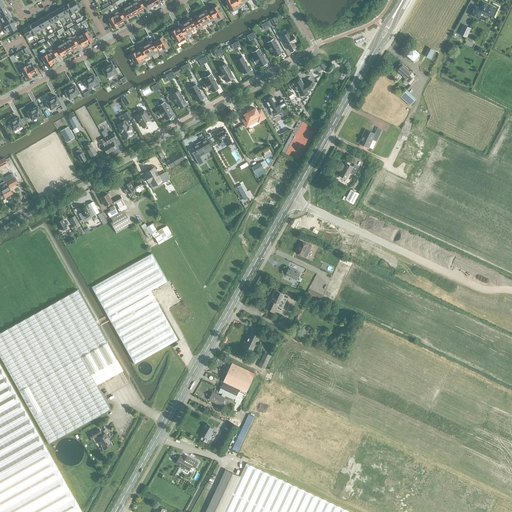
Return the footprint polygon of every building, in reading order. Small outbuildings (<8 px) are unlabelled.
[(70,3),(69,2),(74,11),(79,9),(74,0),(70,3)] [(137,0),(134,0),(131,2),(137,12),(138,12),(138,13),(141,11),(143,10),(141,7),(144,6),(140,0),(137,0)] [(154,6),(150,0),(140,0),(144,6),(146,4),(148,8),(150,7),(150,8),(154,6)] [(231,12),(239,8),(235,0),(226,0),(225,1),(227,4),(226,5),(228,8),(228,7),(231,12)] [(74,11),(69,2),(64,5),(70,14),(74,11)] [(137,12),(131,2),(126,4),(133,16),(136,14),(136,13),(137,12)] [(475,6),(471,14),(471,15),(478,18),(481,12),(491,17),(495,8),(490,5),(488,4),(483,2),(480,8),(475,6)] [(121,12),(123,17),(126,16),(127,18),(129,17),(129,18),(133,16),(126,4),(126,5),(127,6),(122,9),(123,10),(121,12)] [(70,14),(64,5),(60,8),(65,16),(69,14),(70,14)] [(212,9),(209,11),(216,22),(224,17),(220,12),(221,11),(220,8),(219,9),(217,5),(211,8),(212,9)] [(65,16),(60,8),(55,10),(60,19),(65,16)] [(0,12),(0,18),(9,14),(6,9),(0,12)] [(60,19),(55,10),(50,13),(55,22),(60,19)] [(203,11),(200,12),(207,24),(214,20),(215,22),(216,22),(209,11),(210,13),(208,14),(206,10),(204,11),(203,11)] [(123,17),(121,12),(118,13),(117,12),(112,15),(119,26),(122,24),(122,23),(123,22),(121,18),(123,17)] [(197,20),(195,21),(199,28),(207,24),(200,12),(197,14),(197,15),(195,16),(197,20)] [(55,22),(50,13),(46,16),(51,24),(55,22)] [(0,18),(0,21),(1,24),(11,18),(9,14),(0,18)] [(113,29),(119,26),(112,15),(113,16),(108,19),(110,23),(109,23),(111,26),(111,25),(113,29)] [(51,24),(46,16),(41,18),(46,27),(51,24)] [(3,29),(14,23),(11,18),(1,24),(2,24),(5,28),(3,29)] [(46,27),(41,18),(36,21),(41,30),(46,27)] [(188,19),(185,21),(191,33),(199,28),(195,21),(193,23),(190,19),(189,20),(188,19)] [(41,30),(36,21),(32,24),(37,33),(37,32),(41,30)] [(179,28),(178,28),(185,39),(184,37),(191,33),(185,21),(181,23),(182,24),(180,25),(182,29),(180,30),(179,28)] [(14,23),(3,29),(6,34),(16,28),(14,24),(14,23)] [(37,33),(32,24),(27,26),(32,35),(37,33)] [(471,28),(464,25),(459,34),(466,37),(471,28)] [(32,35),(27,26),(27,27),(22,30),(27,38),(32,35)] [(176,29),(175,29),(170,32),(172,35),(171,36),(173,39),(174,38),(177,44),(185,39),(178,28),(176,29)] [(81,32),(88,44),(93,41),(91,37),(92,37),(90,34),(89,34),(86,29),(81,32)] [(74,36),(78,43),(80,42),(82,46),(84,45),(88,44),(81,32),(74,36)] [(290,36),(288,32),(281,36),(289,50),(295,46),(293,42),(296,41),(292,35),(290,36)] [(71,50),(72,49),(72,50),(75,49),(75,48),(77,47),(75,44),(78,43),(74,36),(71,38),(70,36),(65,39),(71,50)] [(161,52),(169,48),(166,43),(167,42),(165,39),(164,40),(162,36),(157,39),(157,40),(154,42),(161,52)] [(71,50),(65,39),(60,42),(67,53),(70,51),(71,50)] [(275,56),(281,52),(273,39),(267,42),(270,47),(269,48),(271,52),(272,51),(275,56)] [(145,43),(152,56),(157,53),(156,50),(159,49),(160,52),(161,52),(154,42),(155,44),(153,45),(151,41),(149,42),(145,43)] [(63,55),(67,53),(60,42),(55,45),(56,46),(54,48),(57,54),(60,53),(61,56),(63,55)] [(140,47),(143,51),(140,53),(139,50),(145,62),(146,62),(144,59),(152,55),(152,56),(145,43),(142,45),(142,46),(140,47)] [(413,47),(407,55),(415,61),(421,53),(413,47)] [(435,50),(429,47),(424,55),(431,58),(435,50)] [(56,62),(56,61),(57,60),(55,56),(57,54),(54,48),(46,52),(53,63),(56,62)] [(258,49),(252,52),(254,56),(252,58),(255,64),(258,62),(260,66),(266,63),(258,49)] [(145,62),(139,50),(136,52),(136,51),(130,54),(132,58),(131,58),(133,61),(134,61),(137,66),(145,62)] [(47,66),(53,63),(46,52),(41,55),(44,60),(43,61),(44,63),(45,63),(47,66)] [(234,61),(236,65),(238,64),(243,74),(250,70),(242,56),(234,61)] [(30,61),(25,64),(31,75),(35,73),(36,72),(30,61)] [(227,81),(233,77),(225,63),(219,67),(222,72),(221,72),(223,77),(224,76),(227,81)] [(25,64),(20,67),(23,72),(22,72),(23,75),(24,75),(26,78),(31,75),(25,64)] [(102,68),(102,69),(103,71),(105,76),(106,76),(105,76),(106,76),(107,77),(111,75),(112,76),(117,73),(112,64),(107,66),(107,65),(101,68),(102,69),(102,68)] [(406,81),(408,83),(413,78),(410,76),(409,75),(411,72),(402,65),(397,71),(406,79),(406,78),(407,79),(406,81)] [(83,79),(83,80),(84,82),(87,87),(87,86),(88,88),(92,85),(93,86),(98,83),(93,74),(89,77),(88,76),(83,79)] [(211,74),(204,78),(206,82),(204,83),(208,89),(210,88),(212,92),(219,88),(211,74)] [(300,80),(293,83),(295,87),(294,87),(296,91),(297,91),(300,96),(305,93),(306,96),(307,95),(309,92),(308,90),(312,88),(314,83),(308,80),(307,82),(303,84),(300,80)] [(187,89),(190,93),(192,92),(197,102),(204,98),(196,84),(187,89)] [(74,96),(74,97),(80,94),(75,85),(70,88),(69,87),(64,89),(64,90),(66,92),(65,92),(68,97),(69,98),(74,96)] [(180,108),(186,104),(178,90),(172,94),(175,99),(174,99),(176,103),(177,103),(180,108)] [(410,105),(416,99),(407,90),(401,96),(410,105)] [(125,105),(131,102),(126,95),(121,98),(125,105)] [(46,100),(46,101),(47,103),(46,103),(49,108),(49,107),(50,107),(51,109),(55,107),(60,105),(63,109),(66,107),(60,96),(57,98),(56,96),(53,97),(51,98),(51,97),(45,100),(46,100)] [(270,108),(272,112),(272,113),(277,110),(278,113),(282,111),(280,107),(286,104),(282,98),(275,102),(272,96),(265,100),(268,104),(267,105),(269,109),(270,108)] [(164,102),(158,105),(160,109),(158,111),(161,117),(163,116),(166,119),(172,116),(164,102)] [(36,117),(37,118),(42,115),(37,106),(32,109),(32,108),(27,111),(28,113),(28,114),(28,113),(28,114),(30,118),(31,118),(32,120),(36,117)] [(139,113),(136,115),(139,121),(143,127),(149,124),(149,123),(154,120),(149,111),(146,113),(143,108),(138,111),(139,113)] [(261,109),(257,111),(255,108),(244,114),(248,121),(252,119),(254,122),(257,120),(258,122),(265,118),(261,109)] [(119,127),(118,128),(121,132),(125,138),(133,134),(131,130),(129,126),(128,126),(126,122),(130,119),(126,112),(121,115),(122,117),(122,118),(122,119),(123,118),(124,120),(121,122),(119,123),(121,126),(119,127)] [(74,127),(75,127),(80,124),(75,115),(69,119),(74,127)] [(8,121),(9,122),(10,124),(9,124),(12,129),(13,130),(18,128),(18,129),(23,125),(19,117),(14,119),(13,118),(8,121),(8,122),(8,121)] [(66,140),(67,142),(74,137),(68,126),(61,130),(66,140)] [(366,129),(359,143),(369,147),(373,139),(376,140),(376,141),(382,130),(378,128),(375,133),(366,129)] [(215,135),(214,135),(215,135),(219,143),(224,141),(226,145),(232,142),(229,138),(230,138),(225,129),(224,129),(215,135)] [(112,151),(115,149),(116,148),(112,141),(116,138),(113,132),(105,137),(108,143),(110,142),(110,143),(108,145),(112,151)] [(97,139),(98,141),(99,143),(100,142),(102,145),(103,144),(105,146),(104,147),(107,153),(112,151),(108,145),(106,141),(105,140),(104,141),(102,137),(97,139)] [(212,149),(211,147),(206,138),(193,146),(196,151),(192,153),(199,164),(203,162),(199,156),(212,149)] [(97,153),(92,146),(91,142),(84,146),(91,157),(97,153)] [(75,151),(81,162),(86,159),(81,149),(79,150),(79,149),(75,151)] [(181,152),(165,161),(170,168),(185,159),(181,152)] [(265,167),(263,164),(262,165),(260,162),(251,167),(255,173),(265,167)] [(356,173),(359,167),(354,164),(353,167),(346,163),(340,175),(346,179),(351,170),(356,173)] [(147,174),(145,175),(149,182),(151,180),(153,185),(157,183),(158,185),(162,183),(165,181),(161,175),(158,176),(158,175),(157,172),(154,167),(146,172),(147,174)] [(51,168),(44,172),(51,185),(58,181),(55,176),(56,175),(54,172),(53,172),(51,168)] [(0,185),(0,187),(1,189),(0,189),(2,194),(3,193),(5,197),(12,193),(9,187),(17,183),(14,177),(12,173),(3,178),(5,183),(0,185)] [(38,175),(31,179),(38,192),(45,188),(42,182),(43,182),(41,179),(40,179),(40,178),(38,175)] [(134,189),(129,182),(125,184),(125,183),(123,184),(123,185),(126,189),(125,190),(127,193),(128,193),(130,197),(135,195),(133,190),(134,189)] [(247,196),(241,185),(240,185),(237,187),(243,198),(247,196)] [(353,204),(359,193),(351,189),(345,200),(353,204)] [(112,201),(108,194),(104,196),(103,196),(101,196),(101,197),(100,198),(104,205),(112,201)] [(127,208),(120,196),(112,200),(114,204),(113,204),(115,208),(107,213),(109,218),(110,217),(113,221),(111,223),(116,233),(132,224),(124,209),(127,208)] [(86,206),(85,206),(85,205),(80,208),(81,208),(80,209),(82,212),(79,214),(83,221),(91,217),(91,216),(99,212),(93,201),(88,205),(89,208),(88,209),(86,206)] [(70,218),(75,229),(78,227),(76,224),(78,223),(75,215),(70,218)] [(66,226),(62,219),(56,222),(60,229),(61,229),(62,231),(67,228),(66,226)] [(156,231),(152,223),(147,227),(146,227),(150,234),(152,233),(156,231)] [(296,252),(303,256),(308,245),(301,241),(301,242),(300,244),(296,252)] [(151,253),(91,287),(134,364),(178,339),(158,304),(151,290),(167,281),(151,253)] [(300,272),(289,267),(286,275),(297,280),(300,272)] [(0,332),(0,356),(19,391),(107,342),(78,289),(0,332)] [(275,290),(272,297),(271,300),(266,308),(275,312),(277,308),(282,310),(287,299),(284,298),(286,295),(283,293),(275,290)] [(251,352),(259,336),(251,332),(251,334),(244,349),(251,352)] [(107,342),(81,357),(97,385),(115,375),(115,374),(118,372),(118,373),(119,372),(122,370),(123,370),(107,342)] [(265,352),(260,362),(258,365),(264,368),(271,355),(265,352)] [(49,443),(110,409),(97,385),(81,357),(19,391),(49,443)] [(151,370),(152,368),(151,367),(151,365),(150,364),(150,363),(149,363),(147,362),(146,361),(145,361),(143,361),(142,362),(140,363),(139,364),(138,365),(138,367),(138,368),(138,369),(138,371),(139,372),(139,373),(140,374),(141,374),(143,375),(144,375),(145,375),(147,375),(148,374),(149,373),(150,372),(151,371),(151,370)] [(232,363),(224,381),(219,392),(235,400),(240,388),(247,391),(255,373),(232,363)] [(0,511),(81,511),(82,511),(0,364),(0,511)] [(225,398),(213,392),(209,399),(221,405),(225,398)] [(201,439),(207,442),(205,445),(213,449),(216,443),(207,438),(214,427),(207,423),(200,434),(203,436),(201,439)] [(104,449),(112,445),(105,433),(102,435),(100,433),(101,433),(99,429),(90,433),(92,438),(97,435),(98,437),(98,438),(100,442),(99,442),(101,445),(102,445),(104,449)] [(366,511),(489,511),(498,491),(353,431),(343,455),(353,459),(359,446),(368,449),(346,503),(366,511)] [(83,455),(84,452),(83,449),(82,446),(81,444),(80,442),(78,441),(76,439),(73,438),(70,438),(67,438),(65,439),(62,440),(60,442),(58,444),(57,446),(56,449),(56,452),(56,454),(56,457),(58,459),(59,461),(61,463),(63,465),(66,466),(69,466),(72,466),(74,465),(77,464),(79,462),(81,460),(82,458),(83,455)] [(185,459),(180,456),(176,463),(181,466),(180,467),(180,468),(182,469),(183,469),(184,467),(189,470),(192,466),(195,468),(198,462),(187,456),(185,459)] [(352,511),(247,463),(240,476),(223,511),(352,511)] [(223,511),(240,476),(226,469),(205,511),(223,511)]
